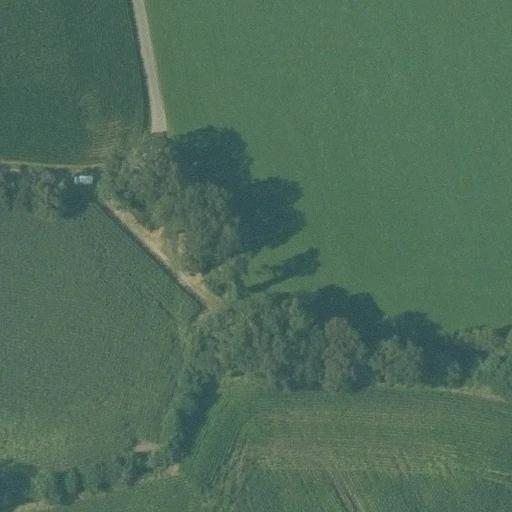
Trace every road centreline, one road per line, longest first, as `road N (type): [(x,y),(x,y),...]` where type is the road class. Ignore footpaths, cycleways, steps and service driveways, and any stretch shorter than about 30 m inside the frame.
road 1 (track): [(511,362),(236,327),(209,316),(98,182)]
road 2 (track): [(156,100),(192,297)]
